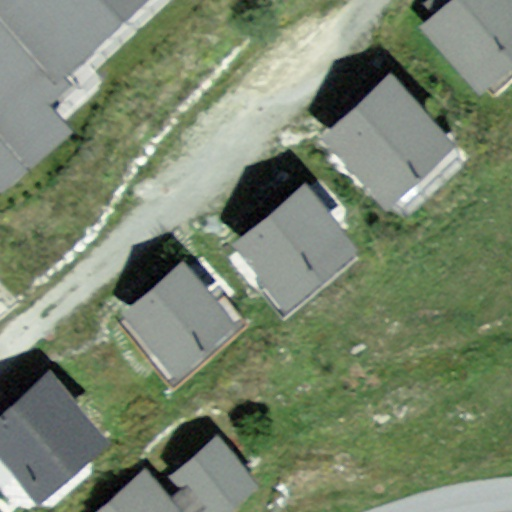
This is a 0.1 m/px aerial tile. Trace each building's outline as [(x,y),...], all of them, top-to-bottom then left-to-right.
[(0,0),(0,184),(58,130),(50,121),(93,81),(79,66),(148,0),(0,0)] [(511,0),(455,0),(430,24),(487,86),(511,62),(511,0)] [(395,91),(340,141),(399,205),(454,155),(395,91)] [(310,200),(245,251),(289,306),(353,254),(310,200)] [(185,273),(134,317),(179,369),(230,326),(185,273)] [(51,386),(0,428),(0,446),(39,494),(100,443),(51,386)] [(224,511),(253,488),(217,446),(179,479),(206,511),(224,511)] [(169,511),(144,482),(109,511),(169,511)]
